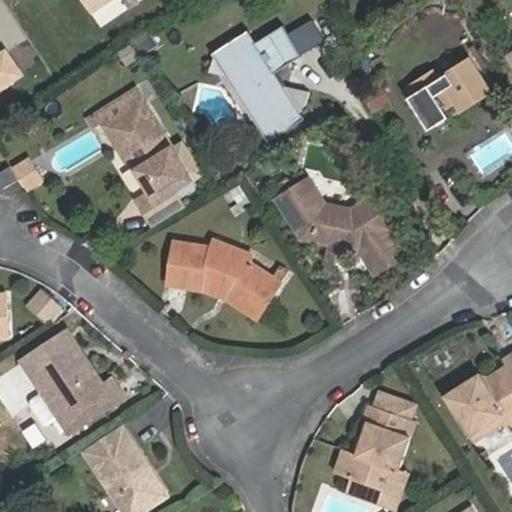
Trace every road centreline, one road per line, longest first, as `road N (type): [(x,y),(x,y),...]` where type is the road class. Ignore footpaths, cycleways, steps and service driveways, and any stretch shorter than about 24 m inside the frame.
road 1 (residential): [(248,423),(81,271),(0,248)]
road 2 (residential): [(450,293),(248,423)]
